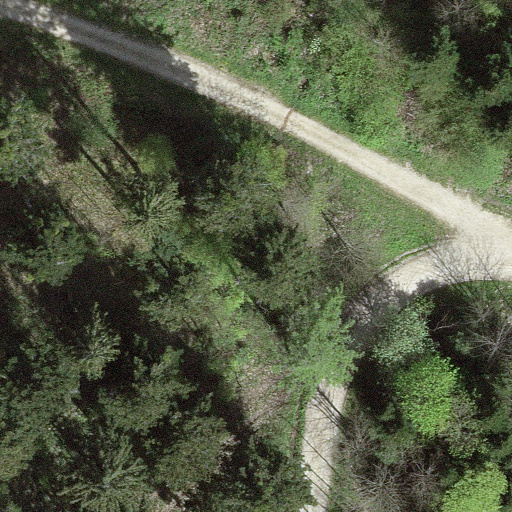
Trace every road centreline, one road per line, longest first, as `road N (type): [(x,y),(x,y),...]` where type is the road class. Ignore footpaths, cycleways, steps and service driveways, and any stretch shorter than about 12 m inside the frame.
road 1 (track): [(8,0),(217,85),(504,247)]
road 2 (track): [(504,247),(351,321),(303,511)]
